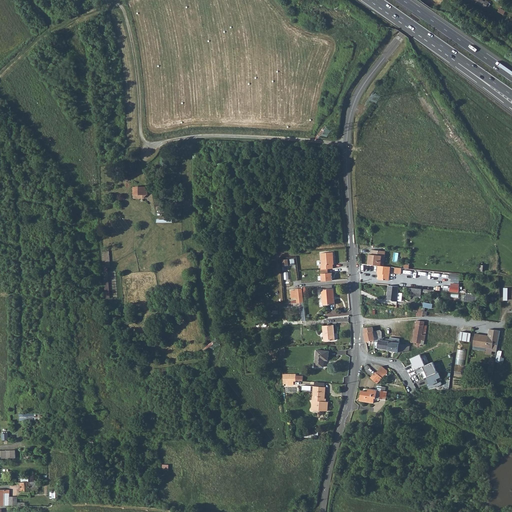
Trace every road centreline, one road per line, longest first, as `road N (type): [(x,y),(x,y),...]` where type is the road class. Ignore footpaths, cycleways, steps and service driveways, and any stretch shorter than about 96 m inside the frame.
road 1 (track): [(348,146),(239,137),(144,141),(129,28),(123,9),(103,4)]
road 2 (residential): [(355,320),(353,102),(431,0)]
road 3 (track): [(216,363),(222,344),(189,237),(185,138)]
road 4 (residential): [(322,511),(355,377),(355,320)]
road 5 (trunk): [(376,0),(511,95)]
road 6 (residential): [(495,325),(355,320)]
road 7 (track): [(0,78),(40,38),(112,0)]
road 8 (trunk): [(511,76),(403,0)]
